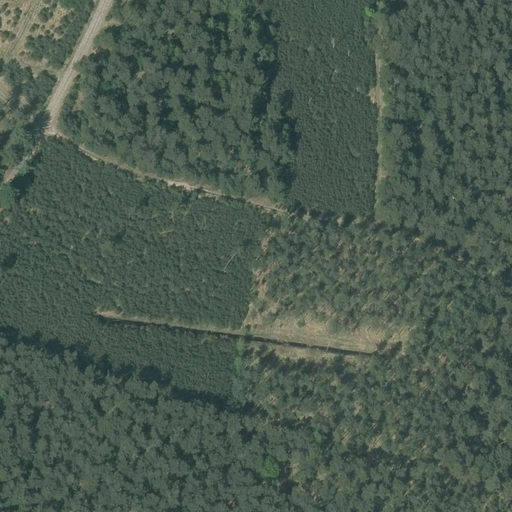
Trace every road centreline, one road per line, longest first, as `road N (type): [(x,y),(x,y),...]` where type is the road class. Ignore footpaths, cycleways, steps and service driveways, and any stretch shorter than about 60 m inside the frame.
road 1 (track): [(43,128),(137,172),(380,235)]
road 2 (track): [(43,128),(103,0)]
